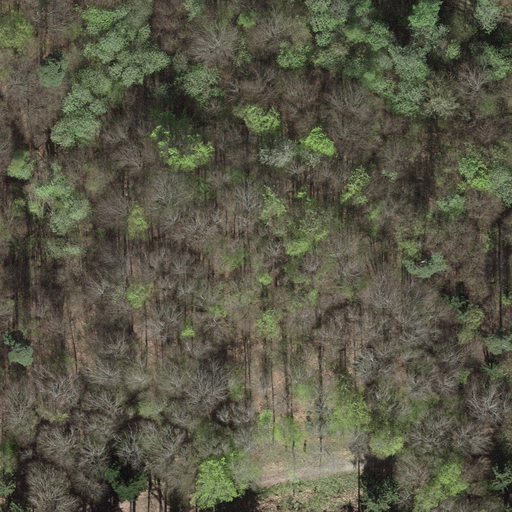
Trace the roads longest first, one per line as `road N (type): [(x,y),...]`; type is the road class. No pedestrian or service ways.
road 1 (track): [(0,94),(368,163),(511,265)]
road 2 (track): [(119,511),(388,452),(511,445)]
